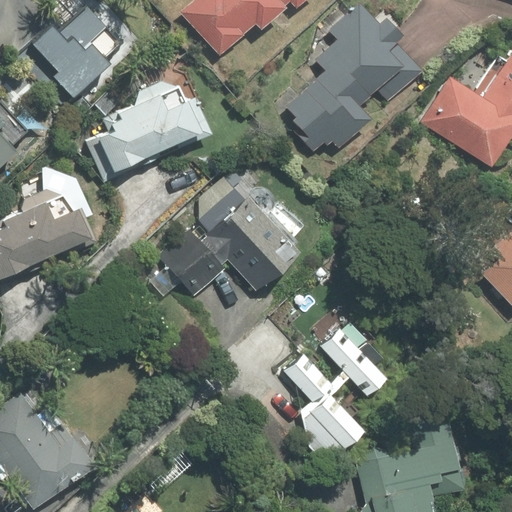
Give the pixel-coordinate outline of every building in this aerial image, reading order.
[(193,0),(180,12),(220,57),(243,35),(242,34),(256,22),(262,29),(286,8),(284,6),(290,0),(297,7),(304,0),(193,0)] [(419,71),(395,45),(403,37),(387,20),(380,26),(360,4),(331,31),(339,39),(316,60),(326,70),(284,108),(299,125),(294,130),(314,152),(331,136),(339,145),(370,118),(359,106),(379,87),(389,98),(419,71)] [(19,55),(64,105),(109,64),(104,58),(120,42),(87,7),(61,31),(54,23),(19,55)] [(450,76),(422,121),(492,165),(511,134),(511,51),(505,62),(496,57),(475,92),(450,76)] [(89,141),(106,179),(209,133),(194,99),(186,103),(178,87),(161,82),(140,90),(135,105),(104,119),(110,131),(89,141)] [(0,165),(16,151),(12,146),(27,132),(0,103),(0,165)] [(0,282),(28,270),(29,273),(97,241),(86,217),(93,214),(77,179),(46,167),(43,168),(42,172),(18,181),(24,197),(21,212),(0,221),(0,282)] [(256,289),(298,249),(294,245),(297,241),(292,237),(304,226),(277,203),(264,216),(225,174),(199,198),(199,219),(212,233),(200,243),(189,231),(160,255),(168,266),(151,280),(164,295),(182,282),(194,295),(225,268),(222,265),(228,259),(256,289)] [(484,272),(511,302),(511,231),(493,249),(500,257),(484,272)] [(242,342),(253,354),(284,325),(274,313),(242,342)] [(331,383),(304,354),(284,371),(312,402),(301,411),(310,447),(325,463),(365,431),(332,397),(350,378),(367,395),(387,378),(339,329),(321,345),(344,371),(331,383)] [(49,433),(19,392),(0,406),(0,464),(34,509),(93,465),(62,423),(49,433)] [(407,445),(355,455),(367,504),(361,511),(437,511),(433,495),(463,489),(450,424),(404,433),(407,445)]
